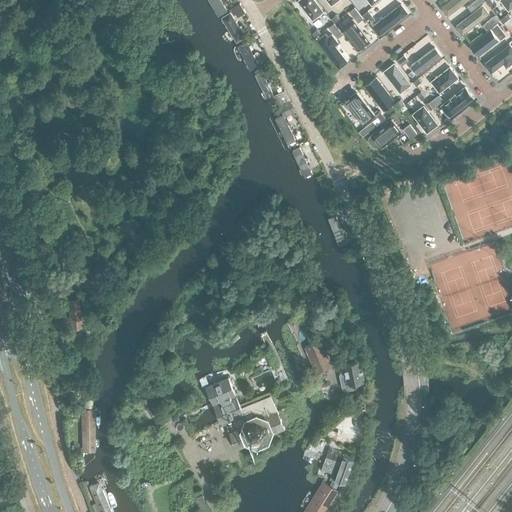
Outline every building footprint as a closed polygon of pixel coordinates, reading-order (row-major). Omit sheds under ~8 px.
[(208,0),(220,17),(231,10),(223,0),(208,0)] [(329,19),(314,0),(299,0),(297,1),(318,28),(329,19)] [(350,4),(346,0),(326,0),(337,13),(350,4)] [(354,0),(363,11),(376,0),(354,0)] [(449,17),(471,0),(448,0),(440,6),(449,17)] [(476,0),(471,4),(474,8),(484,1),(483,0),(476,0)] [(511,6),(511,0),(498,0),(493,4),(502,15),(511,6)] [(245,13),(240,4),(231,10),(234,15),(236,14),(238,17),(245,13)] [(380,34),(407,14),(399,4),(373,25),(380,34)] [(463,36),(490,16),(482,5),(455,25),(463,36)] [(374,19),(368,11),(363,15),(369,23),(374,19)] [(511,16),(508,13),(500,19),(503,23),(511,16)] [(238,42),(246,37),(231,14),(223,19),(238,42)] [(372,42),(351,15),(338,25),(359,51),(372,42)] [(498,20),(495,15),(486,22),(489,27),(498,20)] [(331,24),(337,31),(339,29),(334,22),(331,24)] [(503,31),(497,23),(493,27),(499,35),(503,31)] [(321,32),(318,29),(312,33),(315,37),(319,34),(321,32)] [(470,44),(479,55),(499,39),(490,29),(470,44)] [(351,58),(331,31),(318,41),(339,67),(351,58)] [(252,71),(260,67),(248,41),(239,45),(252,71)] [(447,61),(431,41),(420,49),(436,68),(447,61)] [(485,63),(492,72),(511,56),(511,47),(509,44),(485,63)] [(409,64),(403,56),(398,60),(404,68),(409,64)] [(394,63),(383,71),(404,98),(415,89),(394,63)] [(459,76),(449,64),(422,85),(432,97),(459,76)] [(268,102),(275,99),(262,71),(255,74),(268,102)] [(375,77),(364,86),(372,96),(374,99),(385,113),(396,104),(375,77)] [(473,95),(465,84),(438,105),(447,116),(473,95)] [(286,90),(276,95),(280,103),(290,99),(286,90)] [(355,91),(344,99),(365,126),(376,117),(355,91)] [(437,96),(429,102),(433,106),(433,107),(441,101),(437,96)] [(296,112),(290,99),(280,103),(286,116),(296,112)] [(427,134),(438,126),(417,99),(406,108),(427,134)] [(382,121),(386,118),(380,110),(376,113),(382,121)] [(290,150),(297,147),(283,115),(275,119),(290,150)] [(370,136),(380,148),(402,131),(392,119),(370,136)] [(367,132),(376,125),(373,121),(365,127),(363,128),(367,132)] [(410,124),(405,127),(412,135),(416,132),(410,124)] [(305,180),(312,176),(299,149),(292,153),(305,180)] [(325,169),(316,174),(319,180),(329,176),(325,169)] [(321,210),(328,207),(314,179),(307,182),(321,210)] [(339,248),(348,244),(335,215),(326,219),(339,248)] [(360,247),(357,239),(349,242),(352,250),(360,247)] [(82,326),(79,297),(68,299),(71,327),(82,326)] [(75,336),(76,329),(66,328),(55,333),(59,348),(65,346),(62,335),(65,334),(75,336)] [(319,341),(305,347),(316,372),(330,366),(319,341)] [(365,380),(361,360),(356,361),(355,357),(348,359),(348,362),(344,363),(345,370),(342,371),(339,374),(342,388),(346,391),(358,388),(357,382),(365,380)] [(228,377),(207,386),(213,400),(222,422),(224,421),(240,414),(243,413),(232,387),(228,377)] [(238,428),(229,432),(237,449),(257,441),(259,445),(270,441),(273,433),(285,428),(274,402),(271,394),(242,406),(246,414),(234,420),(238,428)] [(83,452),(97,452),(96,412),(82,412),(83,452)] [(322,486),(305,511),(324,511),(338,490),(336,489),(340,481),(345,483),(354,459),(343,456),(335,453),(333,459),(326,456),(322,469),(332,472),(330,478),(332,479),(330,485),(325,482),(322,486)] [(101,511),(116,511),(100,479),(88,485),(101,511)] [(210,511),(202,494),(194,499),(200,511),(210,511)]
